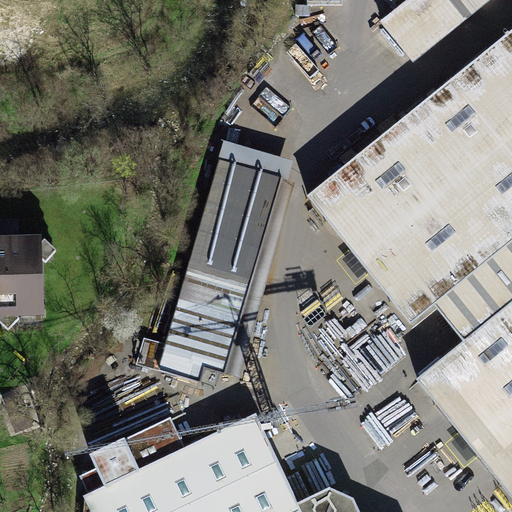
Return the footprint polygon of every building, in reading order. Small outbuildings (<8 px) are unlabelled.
[(503,0),(421,0),(382,33),(418,74),(503,0)] [(511,486),(511,39),(315,198),(415,321),(442,299),(478,344),(429,383),(511,486)] [(221,149),(164,349),(237,370),(295,170),(221,149)] [(39,244),(0,244),(0,317),(40,317),(39,244)] [(297,511),(253,419),(83,501),(88,511),(357,511),(355,503),(341,495),(331,494),(297,511)]
